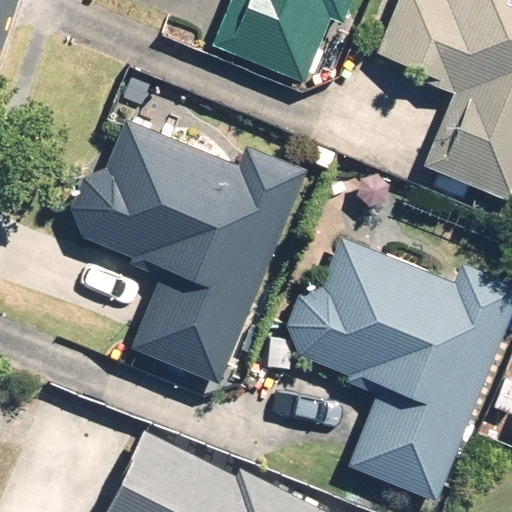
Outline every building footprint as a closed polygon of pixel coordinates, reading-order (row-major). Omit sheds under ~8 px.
[(353,19),(360,0),(235,0),(221,38),(317,75),(341,14),(353,19)] [(511,0),(404,0),(385,50),(468,83),(437,165),(511,194),(511,0)] [(226,379),(314,170),(253,144),(247,160),(135,113),(86,232),(174,269),(142,344),(226,379)] [(389,378),(357,458),(446,490),(511,306),(511,280),(470,265),(465,279),(354,239),(334,293),(332,293),(329,293),(327,293),(325,294),(322,294),(320,295),(318,296),(316,297),(313,298),(311,300),(310,301),(308,303),(306,305),(305,306),(303,308),(302,311),(301,313),(300,315),(299,317),(298,320),(298,322),(298,324),(298,327),(298,329),(298,332),(298,334),(299,336),(300,339),(301,341),(302,343),(303,345),(304,347),(306,349),(307,351),(309,353),(389,378)] [(265,511),(268,507),(148,444),(113,511),(265,511)]
